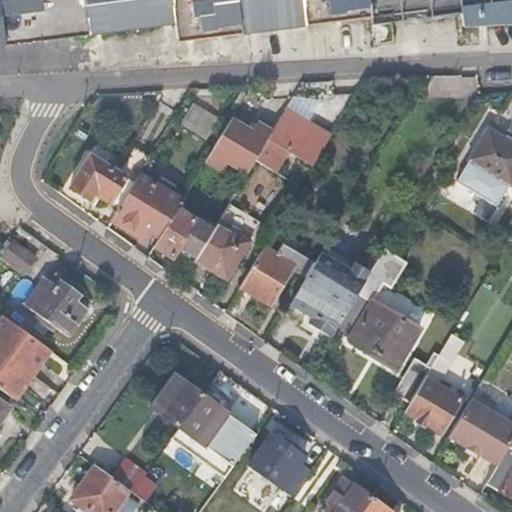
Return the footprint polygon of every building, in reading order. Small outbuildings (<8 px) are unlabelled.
[(0,0),(0,46),(92,34),(88,0),(0,0)] [(245,35),(240,0),(88,0),(92,34),(176,23),(179,42),(245,35)] [(374,21),(371,0),(240,0),(245,35),(374,21)] [(384,20),(381,0),(371,0),(374,21),(384,20)] [(511,1),(462,9),(466,26),(511,24),(511,1)] [(405,27),(385,29),(387,48),(408,46),(405,27)] [(198,99),(185,120),(210,136),(224,114),(198,99)] [(261,116),(240,104),(216,143),(234,153),(239,144),(259,155),(271,135),(282,116),(266,107),(261,116)] [(288,107),(282,116),(271,135),(316,161),(333,134),(288,107)] [(511,138),(490,126),(458,177),(498,201),(511,177),(511,138)] [(140,173),(153,151),(137,142),(121,169),(97,151),(74,182),(92,196),(97,190),(120,206),(140,173)] [(287,154),(277,173),(297,184),(307,165),(287,154)] [(120,206),(112,218),(141,235),(146,227),(160,236),(178,207),(177,207),(182,199),(140,173),(120,206)] [(198,257),(196,260),(228,279),(252,239),(262,220),(230,202),(214,230),(198,257)] [(160,236),(155,244),(173,254),(179,243),(198,257),(214,230),(178,207),(160,236)] [(265,246),(241,285),(271,302),(292,266),(307,276),(316,261),(302,252),(305,246),(288,236),(277,254),(265,246)] [(12,238),(0,254),(0,256),(24,274),(37,256),(12,238)] [(327,244),(319,256),(352,277),(363,284),(368,278),(372,271),(327,244)] [(384,251),(372,271),(368,278),(385,287),(391,276),(401,282),(410,267),(404,263),(405,262),(393,255),(393,256),(384,251)] [(313,315),(336,328),(360,290),(363,284),(352,277),(319,256),(316,261),(307,276),(291,302),(313,315)] [(43,276),(24,303),(37,312),(35,316),(53,328),(56,325),(69,334),(87,307),(75,298),(79,291),(59,277),(54,283),(43,276)] [(360,290),(336,328),(354,339),(380,355),(379,357),(398,368),(423,327),(360,290)] [(291,302),(286,311),(303,321),(304,317),(310,321),(313,315),(291,302)] [(0,392),(10,400),(48,351),(0,313),(0,392)] [(336,328),(313,315),(310,321),(333,334),(336,328)] [(412,400),(407,408),(443,429),(463,396),(436,380),(449,358),(441,353),(428,374),(412,400)] [(396,390),(412,400),(428,374),(412,365),(396,390)] [(180,426),(204,393),(176,374),(152,406),(180,426)] [(232,413),(204,393),(180,426),(208,446),(232,413)] [(450,434),(499,463),(510,445),(511,441),(511,423),(472,399),(450,434)] [(0,401),(0,418),(8,407),(0,401)] [(316,463),(263,424),(239,457),(293,495),(316,463)] [(499,463),(488,482),(502,490),(511,495),(511,441),(510,445),(499,463)] [(114,476),(131,488),(134,490),(137,486),(148,470),(128,456),(114,476)] [(114,476),(97,464),(73,497),(92,511),(114,511),(131,488),(114,476)] [(137,486),(134,490),(155,505),(161,510),(176,490),(148,470),(137,486)] [(324,511),(360,511),(372,496),(345,476),(321,509),(324,511)] [(394,511),(372,496),(360,511),(394,511)]
